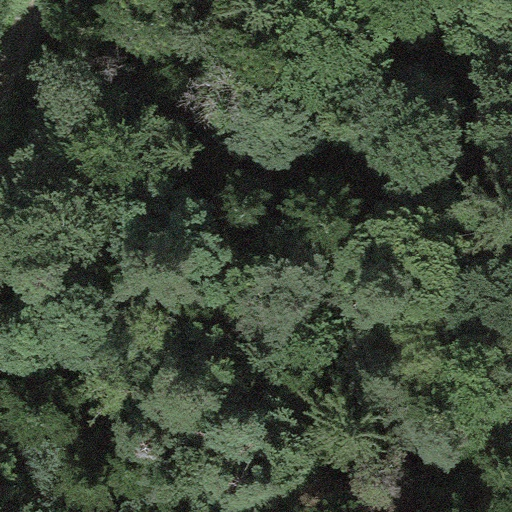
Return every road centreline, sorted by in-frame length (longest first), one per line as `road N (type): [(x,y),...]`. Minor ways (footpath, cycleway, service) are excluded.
road 1 (track): [(172,0),(266,42),(328,37),(466,0)]
road 2 (track): [(0,134),(72,0)]
